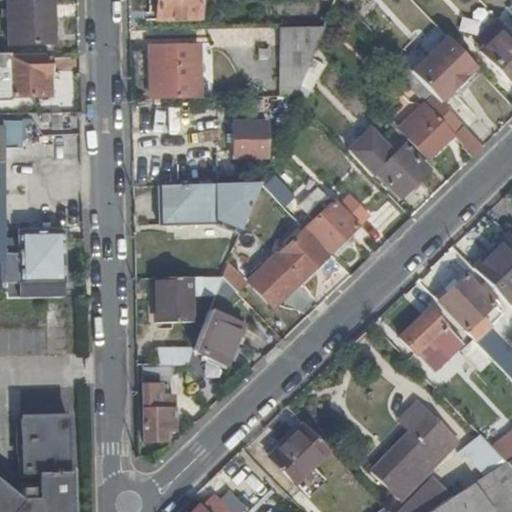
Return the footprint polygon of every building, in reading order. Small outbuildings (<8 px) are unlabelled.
[(192,0),(149,0),(150,21),(193,21),(192,0)] [(53,2),(7,3),(7,44),(54,43),(53,2)] [(511,33),(508,29),(507,28),(506,29),(485,8),(463,29),(470,37),(468,39),(511,84),(511,33)] [(280,29),(281,99),(296,99),(317,49),(326,27),(280,29)] [(447,39),(411,74),(441,105),(477,70),(447,39)] [(185,54),(185,47),(151,47),(151,98),(200,97),(200,53),(185,54)] [(9,55),(0,54),(0,102),(10,102),(10,97),(43,96),(42,74),(49,74),(49,56),(9,57),(9,55)] [(418,115),(399,133),(426,162),(451,137),(473,159),(483,149),(441,105),(411,74),(401,63),(385,78),(418,115)] [(320,102),(309,91),(300,98),(311,110),(320,102)] [(267,115),(290,114),(295,103),(267,104),(267,115)] [(181,114),(151,114),(152,128),(181,128),(181,114)] [(267,125),(233,125),(233,158),(267,159),(267,125)] [(182,151),(199,146),(194,129),(176,134),(182,151)] [(370,131),(347,153),(372,178),(376,174),(400,200),(428,173),(404,147),(394,157),(370,131)] [(308,213),(321,194),(311,187),(298,206),(308,213)] [(265,206),(270,194),(260,190),(255,203),(265,206)] [(305,231),(329,255),(368,217),(349,198),(338,208),(334,203),(305,231)] [(226,208),(194,209),(195,245),(226,246),(226,208)] [(290,292),(329,255),(305,231),(277,258),(283,263),(272,273),(290,292)] [(5,285),(6,300),(63,299),(61,241),(43,241),(42,234),(19,234),(20,285),(5,285)] [(511,287),(511,250),(506,244),(491,259),(487,255),(475,266),(503,296),(511,287)] [(228,266),(223,279),(236,293),(245,285),(228,266)] [(483,296),(473,285),(465,276),(438,302),(465,331),(493,306),(483,296)] [(192,280),(156,280),(157,324),(192,323),(192,280)] [(477,281),(473,285),(483,296),(487,292),(477,281)] [(446,359),(462,344),(429,312),(401,339),(415,354),(429,341),(446,359)] [(243,327),(209,313),(194,348),(193,352),(227,366),(236,343),(243,327)] [(249,329),(243,327),(236,343),(242,345),(249,329)] [(490,361),(494,365),(505,355),(483,333),(473,343),(490,361)] [(490,361),(473,343),(463,353),(480,370),(490,361)] [(175,365),(188,365),(193,352),(194,348),(157,349),(157,366),(175,365)] [(157,366),(142,366),(143,444),(165,444),(166,434),(174,433),(172,398),(157,398),(157,388),(165,388),(175,365),(157,366)] [(446,432),(427,413),(392,448),(370,471),(399,500),(457,443),(446,432)] [(0,486),(0,511),(70,511),(68,419),(22,419),(22,472),(39,472),(39,504),(21,503),(0,486)] [(296,486),(330,453),(304,426),(270,459),(296,486)] [(485,474),(503,462),(504,461),(481,437),(460,456),(464,461),(469,457),(485,474)] [(472,483),(491,507),(495,511),(511,511),(511,472),(503,462),(485,474),(472,483)] [(455,495),(467,511),(482,511),(491,507),(472,483),(455,495)] [(399,511),(429,511),(433,509),(418,491),(399,511)] [(433,509),(429,511),(467,511),(455,495),(433,509)] [(225,511),(210,496),(199,507),(204,511),(225,511)]
